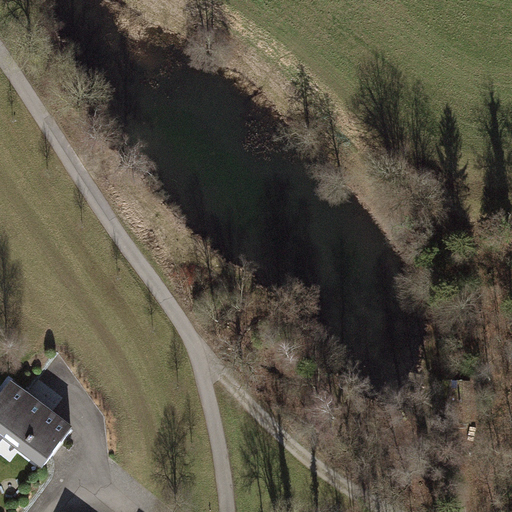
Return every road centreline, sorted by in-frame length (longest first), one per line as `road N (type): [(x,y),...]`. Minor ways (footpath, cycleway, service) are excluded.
road 1 (residential): [(0,62),(123,243),(226,451),(232,511)]
road 2 (track): [(123,243),(308,464),(399,511)]
